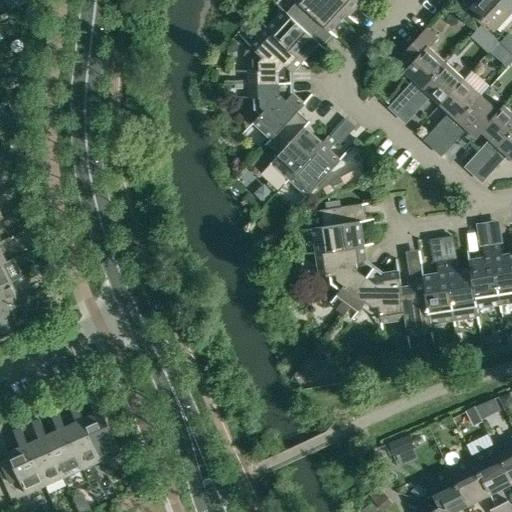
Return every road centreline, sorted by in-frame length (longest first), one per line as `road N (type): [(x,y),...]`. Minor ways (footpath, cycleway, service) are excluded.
road 1 (tertiary): [(96,0),(86,150),(95,212),(134,310)]
road 2 (residential): [(483,207),(335,81),(407,0)]
road 3 (tertiary): [(231,511),(146,336)]
road 4 (tertiary): [(146,336),(204,511)]
